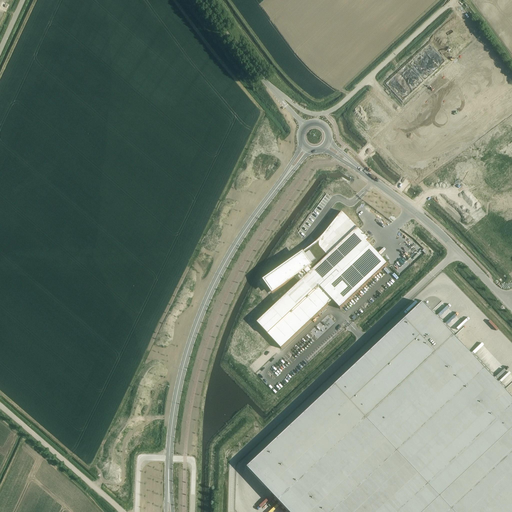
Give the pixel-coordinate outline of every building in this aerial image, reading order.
[(485,46),(475,47),(477,57),(484,56),(483,52),(486,51),(485,46)] [(482,94),(506,72),(488,54),(465,76),(468,80),(444,103),(437,95),(421,110),(428,117),(412,132),(408,128),(387,149),(404,167),(425,147),(429,151),(445,136),(456,148),(474,131),(477,129),(466,117),(486,98),(482,94)] [(409,72),(398,82),(401,86),(412,76),(409,72)] [(485,126),(484,127),(486,130),(492,126),(486,117),(481,120),(485,126)] [(511,154),(511,157),(510,159),(505,159),(502,162),(506,162),(506,166),(500,167),(500,168),(496,172),(492,173),(492,178),(502,187),(511,186),(511,154)] [(466,172),(473,182),(489,170),(481,160),(466,172)] [(324,237),(319,243),(319,244),(319,245),(319,246),(319,247),(319,248),(320,249),(313,255),(309,250),(264,281),(272,292),(295,277),(300,282),(288,294),(288,295),(286,295),(286,297),(285,297),(285,298),(284,298),(284,299),(282,299),(282,300),(281,300),(257,323),(267,335),(268,335),(281,349),(305,326),(307,325),(329,304),(332,301),(340,309),(387,265),(366,242),(369,240),(342,212),(336,219),(336,220),(336,221),(335,221),(335,222),(334,222),(334,224),(333,224),(333,225),(332,225),(332,226),(331,227),(330,228),(324,237)] [(299,419),(247,468),(287,511),(511,511),(511,399),(492,378),(422,304),(360,362),(299,419)]
